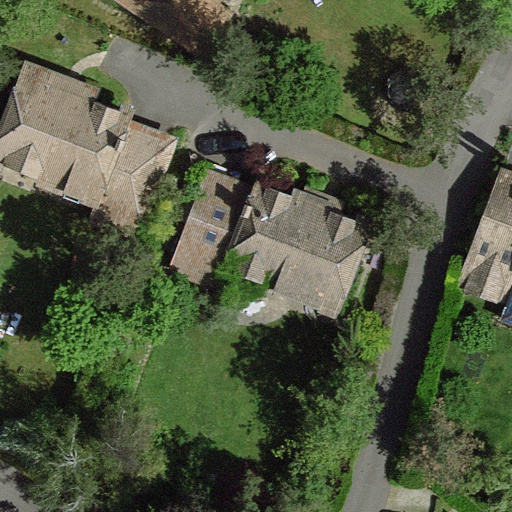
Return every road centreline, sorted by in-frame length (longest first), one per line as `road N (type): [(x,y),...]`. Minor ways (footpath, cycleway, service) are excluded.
road 1 (residential): [(363,511),(467,173),(511,76)]
road 2 (unknown): [(467,173),(377,181),(147,91)]
